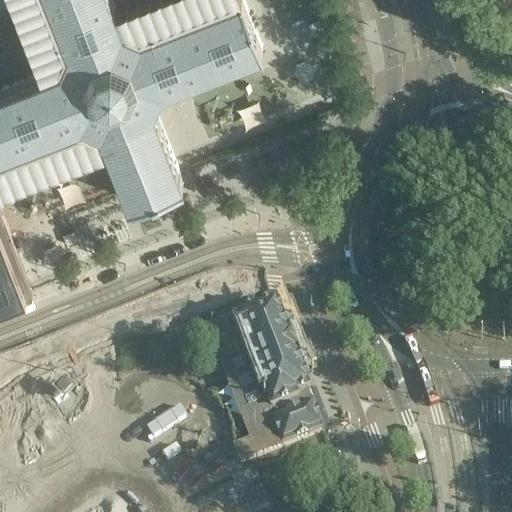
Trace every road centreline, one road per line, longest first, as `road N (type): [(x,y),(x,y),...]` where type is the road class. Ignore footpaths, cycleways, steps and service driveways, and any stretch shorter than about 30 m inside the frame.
road 1 (residential): [(345,218),(316,233),(215,246),(101,290)]
road 2 (residential): [(107,307),(236,260),(292,260),(342,281)]
road 3 (secondary): [(368,334),(417,447),(427,511)]
road 4 (secondary): [(368,334),(444,364),(511,365)]
road 5 (secondary): [(511,94),(432,100),(387,127)]
road 6 (secondary): [(379,0),(393,81),(387,127)]
